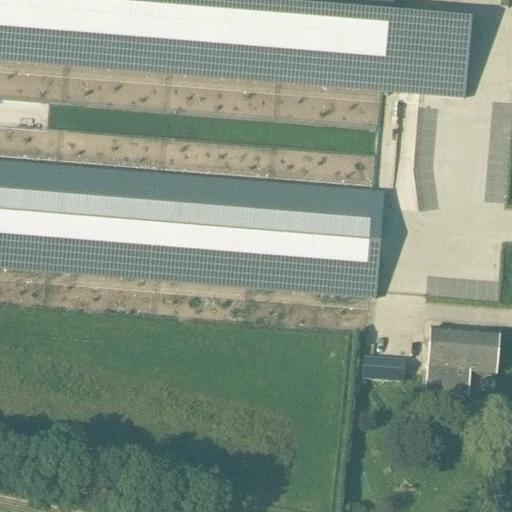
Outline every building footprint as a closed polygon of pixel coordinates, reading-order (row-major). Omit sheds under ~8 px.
[(400,0),(0,0),(0,59),(472,97),(479,15),(400,8),(400,0)] [(48,127),(48,105),(40,104),(39,118),(36,118),(36,126),(48,127)] [(0,272),(375,303),(384,195),(0,164),(0,272)] [(425,385),(467,389),(468,375),(495,377),(499,336),(430,330),(425,385)] [(404,362),(370,359),(364,358),(362,379),(402,383),(404,362)]
